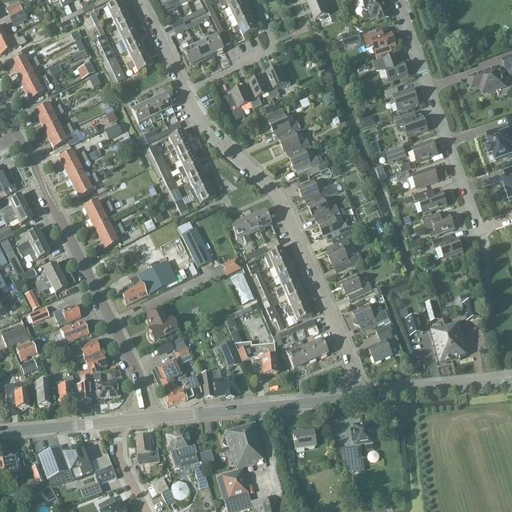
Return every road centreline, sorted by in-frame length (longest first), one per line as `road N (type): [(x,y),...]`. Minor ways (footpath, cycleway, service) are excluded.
road 1 (residential): [(355,398),(349,358),(283,205),(201,125),(184,91)]
road 2 (tertiary): [(143,419),(138,380),(17,137)]
road 3 (residential): [(484,244),(398,0)]
road 4 (tertiary): [(143,419),(355,398)]
road 5 (tertiary): [(355,398),(511,382)]
